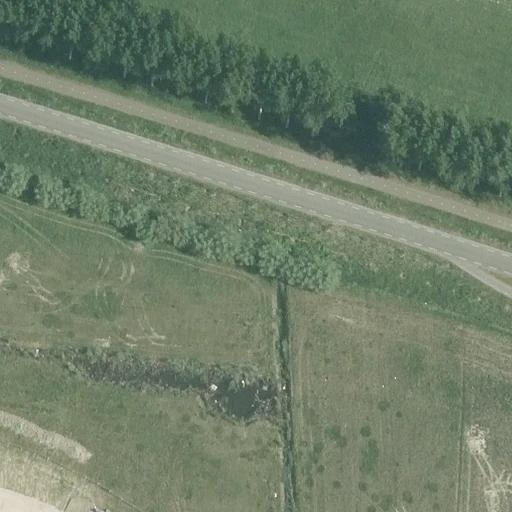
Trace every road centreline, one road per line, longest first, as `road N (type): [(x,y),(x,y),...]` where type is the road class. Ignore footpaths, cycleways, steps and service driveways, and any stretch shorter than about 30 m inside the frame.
road 1 (tertiary): [(511,266),(0,108)]
road 2 (unknown): [(0,199),(451,337)]
